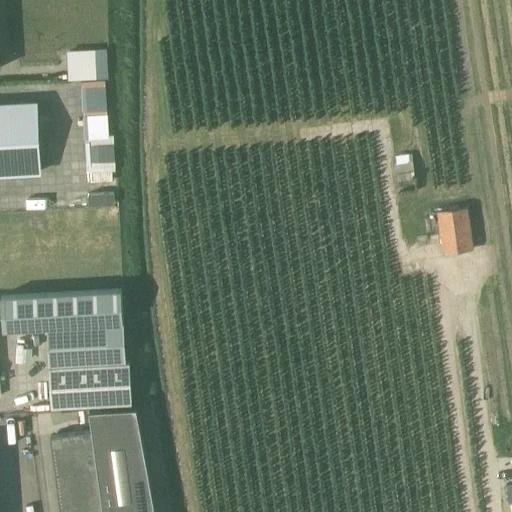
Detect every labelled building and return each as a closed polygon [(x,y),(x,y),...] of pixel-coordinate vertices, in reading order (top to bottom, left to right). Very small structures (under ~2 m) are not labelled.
[(64,47),(66,78),(94,77),(93,46),(64,47)] [(0,172),(41,170),(37,102),(0,104),(0,172)] [(398,179),(415,177),(414,169),(397,171),(398,179)] [(443,252),(474,248),(468,206),(437,210),(443,252)] [(123,289),(2,295),(4,328),(48,326),(52,406),(132,402),(130,362),(127,362),(123,289)] [(51,438),(61,511),(157,511),(142,404),(90,412),(93,432),(51,438)]
